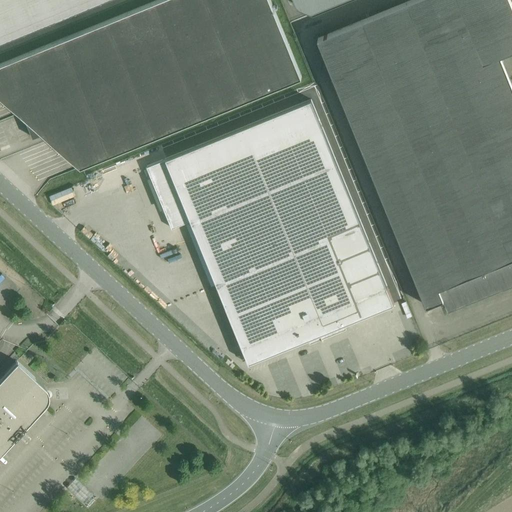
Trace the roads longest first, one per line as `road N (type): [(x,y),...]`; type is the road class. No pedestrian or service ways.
road 1 (unknown): [(442,363),(291,16)]
road 2 (unclassified): [(277,420),(241,407),(0,177)]
road 3 (unclassified): [(511,334),(330,411),(277,420)]
